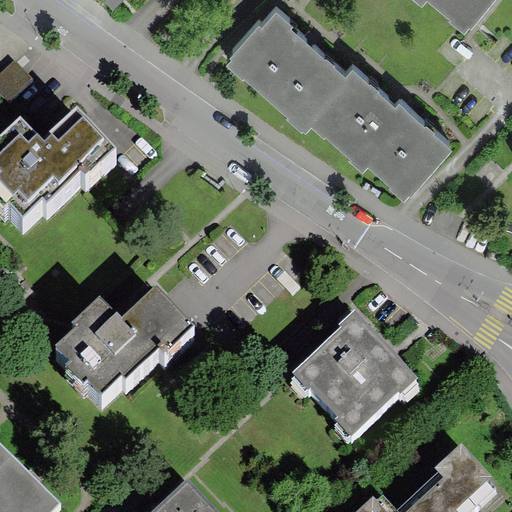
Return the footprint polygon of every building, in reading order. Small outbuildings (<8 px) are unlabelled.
[(291,11),(277,0),(273,0),(261,15),(256,11),(230,43),(232,45),(225,53),(289,105),(284,112),(297,122),(302,116),(304,117),(309,112),(352,146),(348,151),(360,161),(368,153),(392,173),(389,177),(403,188),(407,182),(409,180),(448,132),(398,91),(395,94),(351,58),(347,62),(289,15),(291,11)] [(443,0),(448,4),(444,9),(462,24),(481,0),(443,0)] [(17,143),(0,158),(0,212),(26,241),(109,166),(72,126),(33,161),(17,143)] [(190,342),(155,304),(119,337),(105,322),(58,364),(107,418),(190,342)] [(347,320),(287,378),(349,443),(410,385),(347,320)] [(0,511),(55,511),(57,510),(19,473),(0,454),(0,511)] [(373,511),(368,507),(363,511),(472,511),(493,492),(459,456),(399,511),(373,511)] [(170,511),(202,511),(188,496),(170,511)]
